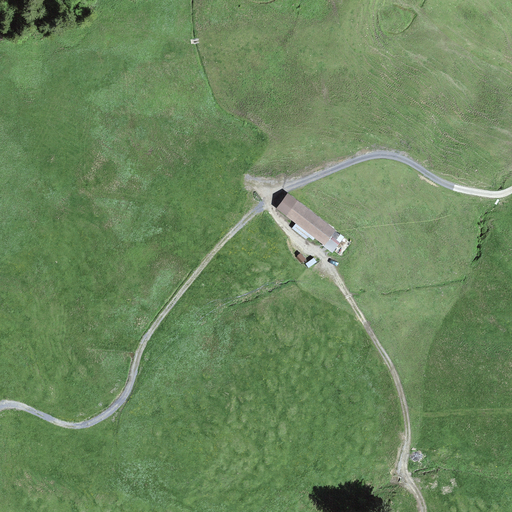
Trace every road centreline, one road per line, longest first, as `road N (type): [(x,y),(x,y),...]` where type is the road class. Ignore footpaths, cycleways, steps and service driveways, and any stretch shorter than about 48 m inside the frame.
road 1 (track): [(511,190),(481,195),(453,188),(382,155),(321,174),(231,230),(144,339),(121,401),(108,411),(64,425),(22,406),(0,406)]
road 2 (track): [(423,511),(404,465),(408,429),(384,352),(331,271),(269,203)]
